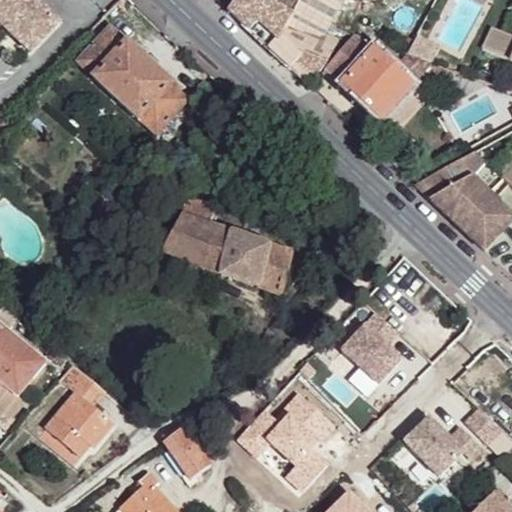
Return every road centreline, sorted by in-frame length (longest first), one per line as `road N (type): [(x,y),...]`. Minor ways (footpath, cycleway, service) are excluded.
road 1 (primary): [(172,0),(511,315)]
road 2 (track): [(64,511),(162,431),(248,404),(421,232)]
